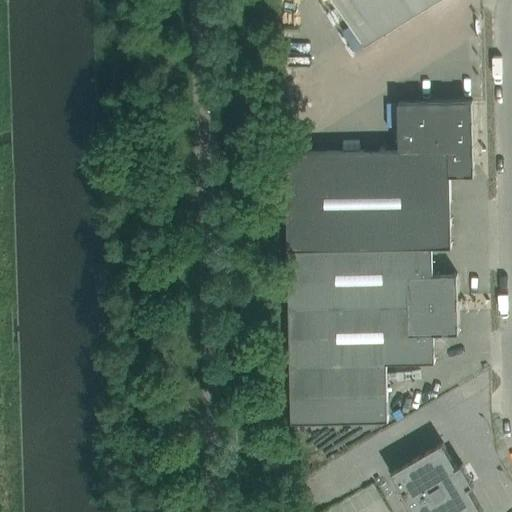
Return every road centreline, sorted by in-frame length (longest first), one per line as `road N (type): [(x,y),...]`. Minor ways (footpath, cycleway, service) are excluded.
road 1 (unknown): [(511,371),(436,394),(310,471)]
road 2 (unclassified): [(511,207),(511,12)]
road 3 (unknown): [(453,0),(315,101)]
